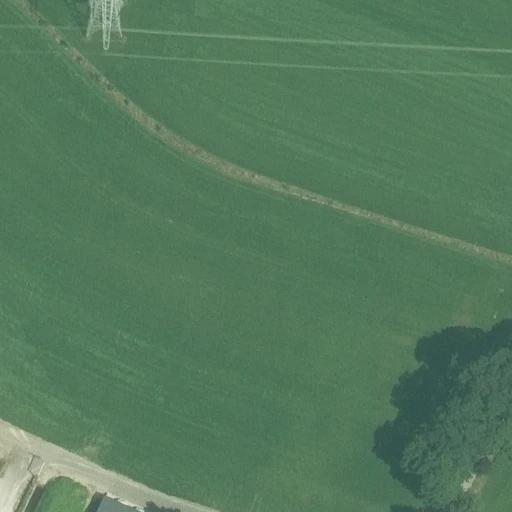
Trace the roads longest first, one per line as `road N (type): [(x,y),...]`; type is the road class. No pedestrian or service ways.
road 1 (unclassified): [(0,432),(163,511)]
road 2 (track): [(445,511),(511,363)]
